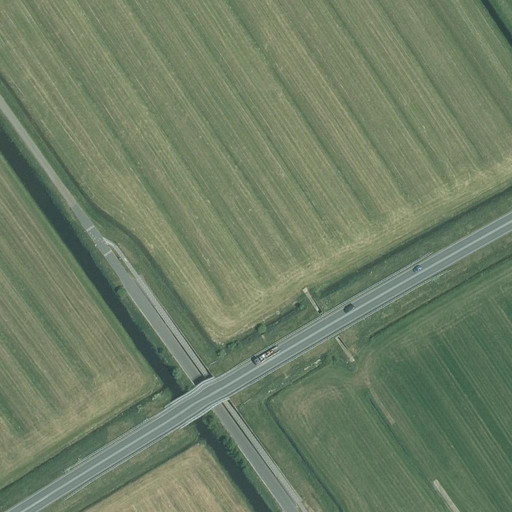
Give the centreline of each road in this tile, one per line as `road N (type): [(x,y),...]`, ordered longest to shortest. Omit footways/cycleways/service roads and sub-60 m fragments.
road 1 (trunk): [(25,511),(511,222)]
road 2 (unclassified): [(291,511),(0,102)]
